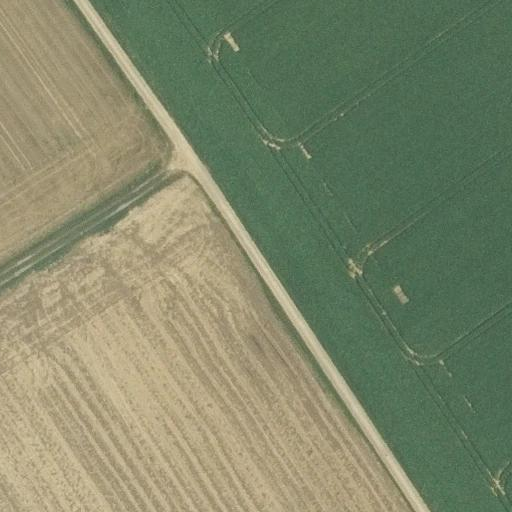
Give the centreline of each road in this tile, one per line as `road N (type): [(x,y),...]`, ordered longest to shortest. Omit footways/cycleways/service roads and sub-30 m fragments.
road 1 (track): [(78,0),(420,511)]
road 2 (track): [(190,160),(0,280)]
